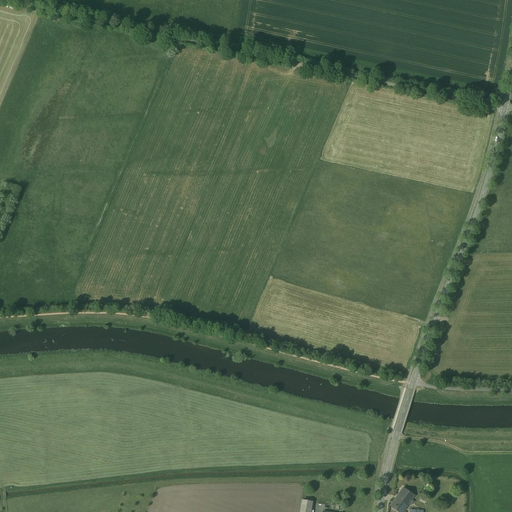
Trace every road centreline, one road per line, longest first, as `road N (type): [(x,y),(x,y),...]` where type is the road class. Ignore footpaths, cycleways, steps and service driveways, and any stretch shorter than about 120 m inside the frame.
road 1 (residential): [(506,106),(25,0)]
road 2 (tertiary): [(506,106),(481,199),(409,389),(379,511)]
